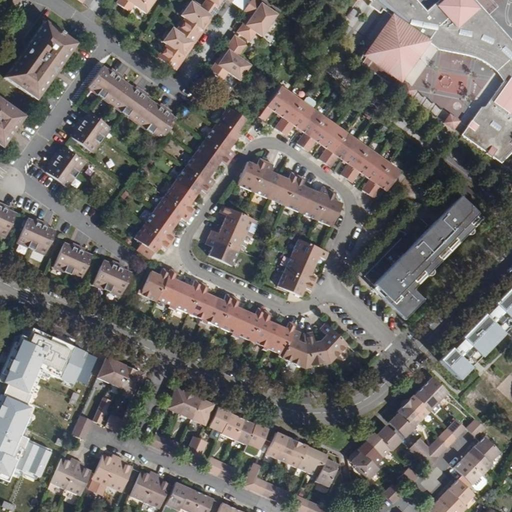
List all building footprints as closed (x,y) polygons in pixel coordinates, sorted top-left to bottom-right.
[(22,0),(0,0),(11,11),(22,0)] [(115,0),(114,3),(127,12),(132,6),(144,14),(153,0),(115,0)] [(203,0),(199,7),(210,15),(211,16),(218,7),(216,5),(219,0),(225,0),(230,3),(232,0),(203,0)] [(276,14),(255,0),(250,0),(243,11),(247,14),(250,16),(244,25),(241,23),(235,33),(238,35),(248,42),(255,32),(261,36),(276,14)] [(250,1),(248,0),(241,0),(236,7),(243,11),(250,1)] [(479,108),(460,135),(500,163),(511,150),(511,43),(490,19),(487,21),(480,28),(477,24),(484,18),(467,0),(443,0),(436,7),(434,4),(424,12),(413,0),(355,0),(357,1),(357,0),(363,0),(368,4),(366,7),(378,15),(380,12),(389,18),(365,52),(363,50),(357,62),(392,86),(396,81),(398,82),(407,70),(406,69),(414,54),(416,56),(426,43),(432,34),(438,39),(435,50),(471,58),(480,62),(487,66),(494,73),(508,60),(511,64),(511,72),(501,89),(486,110),(483,107),(479,108)] [(467,0),(484,18),(487,21),(490,19),(472,0),(467,0)] [(175,30),(191,42),(193,43),(207,24),(205,22),(210,15),(199,7),(189,1),(180,15),(184,18),(175,30)] [(354,10),(345,15),(350,23),(359,19),(354,10)] [(250,16),(247,14),(241,23),(244,25),(250,16)] [(487,21),(484,18),(477,24),(480,28),(487,21)] [(74,41),(45,20),(4,77),(34,98),(53,71),(74,41)] [(191,42),(175,30),(171,28),(161,42),(165,44),(156,57),(174,70),(188,50),(186,49),(191,42)] [(438,39),(432,34),(426,43),(435,50),(438,39)] [(233,35),(224,48),(227,50),(223,56),(220,54),(209,70),(223,80),(228,73),(238,81),(249,66),(238,57),(246,44),(236,37),(233,35)] [(238,35),(236,37),(246,44),(248,42),(238,35)] [(511,72),(511,64),(508,60),(494,73),(498,77),(501,82),(483,107),(486,110),(501,89),(511,72)] [(390,88),(392,86),(357,62),(356,64),(390,88)] [(108,70),(100,64),(85,85),(159,140),(174,120),(166,114),(168,111),(157,103),(155,105),(143,96),(145,94),(133,85),(132,88),(119,78),(120,76),(109,67),(108,70)] [(404,84),(399,91),(409,99),(414,91),(404,84)] [(274,113),(289,93),(278,85),(256,116),(262,120),(270,110),(274,113)] [(408,100),(409,99),(399,91),(398,93),(408,100)] [(278,131),(299,101),(289,93),(274,113),(279,116),(272,127),(278,131)] [(303,96),(300,101),(310,108),(313,103),(313,100),(306,95),(303,96)] [(22,114),(0,98),(0,145),(0,146),(12,129),(22,114)] [(296,128),(310,108),(300,101),(299,101),(278,131),(284,135),(291,125),(296,128)] [(226,107),(212,126),(233,141),(237,135),(233,132),(243,119),(226,107)] [(294,142),(300,147),(321,116),(310,108),(296,128),(301,132),(294,142)] [(109,124),(86,109),(83,114),(82,116),(79,114),(71,125),(74,127),(72,131),(69,134),(92,149),(109,124)] [(443,123),(453,129),(458,122),(448,115),(443,123)] [(321,116),(300,147),(306,151),(313,140),(318,144),(332,124),(321,116)] [(453,129),(443,123),(442,124),(452,131),(453,129)] [(332,124),(318,144),(323,147),(316,158),(322,162),(343,131),(332,124)] [(202,140),(228,159),(232,153),(227,149),(233,141),(212,126),(202,140)] [(343,131),(322,162),(328,167),(335,156),(340,159),(354,139),(343,131)] [(499,164),(500,163),(460,135),(459,136),(499,164)] [(354,139),(340,159),(345,163),(338,174),(343,178),(365,147),(354,139)] [(223,165),(228,159),(202,140),(192,154),(213,169),(218,161),(223,165)] [(84,159),(62,145),(59,148),(57,151),(54,150),(47,161),(49,163),(47,166),(45,170),(67,185),(84,159)] [(362,175),(376,155),(365,147),(343,178),(350,183),(357,172),(362,175)] [(213,169),(192,154),(182,168),(208,187),(213,181),(207,177),(213,169)] [(360,190),(365,194),(387,162),(376,155),(362,175),(367,179),(360,190)] [(251,191),(264,161),(257,158),(254,165),(246,161),(245,161),(235,184),(251,191)] [(251,191),(266,198),(277,175),(268,171),(271,164),(264,161),(251,191)] [(387,162),(365,194),(372,198),(379,187),(384,191),(398,170),(387,162)] [(182,168),(172,182),(193,197),(198,189),(204,193),(208,187),(182,168)] [(285,179),(277,175),(266,198),(282,205),(295,175),(288,172),(285,179)] [(302,178),(295,175),(282,205),(298,212),(308,189),(299,185),(302,178)] [(172,182),(162,196),(188,215),(193,209),(187,205),(193,197),(172,182)] [(472,193),(462,183),(455,190),(465,200),(472,193)] [(314,219),(327,189),(320,186),(317,193),(308,189),(298,212),(314,219)] [(334,192),(327,189),(314,219),(329,227),(339,203),(331,199),(334,192)] [(152,210),(173,225),(178,218),(184,222),(188,215),(162,196),(152,210)] [(458,196),(442,213),(447,217),(445,219),(445,222),(441,226),(435,220),(410,246),(415,252),(409,259),(403,253),(372,285),(375,287),(380,292),(384,287),(388,291),(381,298),(400,317),(402,315),(404,315),(406,316),(419,303),(417,301),(417,299),(419,297),(411,290),(416,285),(413,282),(421,273),(425,276),(439,261),(436,258),(445,249),(453,240),(456,243),(471,228),(468,225),(477,215),(458,196)] [(0,234),(4,236),(15,211),(12,210),(10,209),(7,208),(8,205),(0,201),(0,234)] [(223,215),(219,224),(243,234),(250,219),(220,205),(217,212),(223,215)] [(167,233),(173,225),(152,210),(142,224),(168,243),(172,237),(167,233)] [(442,213),(435,220),(441,226),(445,222),(445,219),(447,217),(442,213)] [(481,218),(477,215),(468,225),(471,228),(481,218)] [(31,218),(27,216),(16,241),(44,253),(54,228),(51,227),(47,225),(48,222),(36,217),(34,220),(31,218)] [(168,243),(142,224),(132,239),(152,253),(158,246),(164,250),(168,243)] [(209,229),(206,237),(236,250),(243,234),(219,224),(216,232),(209,229)] [(236,250),(206,237),(203,243),(210,246),(206,255),(229,265),(236,250)] [(296,239),(289,255),(312,265),(316,256),(323,259),(326,252),(296,239)] [(67,241),(63,240),(52,265),(80,276),(91,252),(86,250),(83,248),(84,246),(72,240),(71,243),(67,241)] [(445,249),(448,252),(456,243),(453,240),(445,249)] [(410,246),(403,253),(409,259),(415,252),(410,246)] [(439,261),(448,252),(445,249),(436,258),(439,261)] [(282,270),(312,284),(315,277),(309,273),(312,265),(289,255),(282,270)] [(107,259),(102,257),(92,282),(120,294),(130,269),(126,267),(123,266),(123,263),(111,258),(110,260),(107,259)] [(153,302),(155,299),(167,271),(160,268),(157,275),(146,270),(137,290),(135,294),(153,302)] [(167,271),(155,299),(167,305),(166,307),(169,309),(181,282),(172,278),(175,272),(168,269),(167,271)] [(312,284),(282,270),(275,286),(298,296),(302,287),(309,290),(312,284)] [(425,276),(421,273),(413,282),(416,285),(425,276)] [(190,286),(181,282),(169,309),(173,311),(174,308),(186,313),(200,283),(193,280),(190,286)] [(201,323),(212,297),(204,293),(207,286),(200,283),(186,313),(199,319),(198,321),(201,323)] [(499,313),(504,318),(509,323),(511,320),(511,284),(491,306),(499,313)] [(380,292),(375,287),(372,290),(381,298),(388,291),(384,287),(380,292)] [(205,322),(218,327),(231,297),(224,294),(221,301),(212,297),(201,323),(204,325),(205,322)] [(233,334),(243,311),(235,307),(238,300),(231,297),(218,327),(230,333),(233,334)] [(499,313),(491,306),(488,309),(481,316),(489,323),(492,321),(499,313)] [(252,315),(243,311),(233,334),(236,335),(249,341),(262,311),(255,307),(252,315)] [(262,311),(249,341),(261,347),(264,348),(275,324),(266,321),(269,314),(262,311)] [(497,326),(504,318),(499,313),(492,321),(497,326)] [(489,323),(481,316),(459,339),(467,346),(472,351),(477,356),(499,333),(494,328),(489,323)] [(509,323),(504,318),(497,326),(494,328),(499,333),(500,334),(510,324),(509,323)] [(275,324),(264,348),(277,354),(276,356),(279,358),(292,329),(294,324),(287,322),(284,329),(275,324)] [(318,341),(327,362),(330,361),(346,344),(324,324),(319,329),(325,334),(318,341)] [(303,365),(303,343),(296,340),(299,332),(292,329),(279,358),(299,367),(300,364),(303,365)] [(303,343),(303,365),(302,368),(327,362),(318,341),(310,340),(310,333),(303,333),(303,343)] [(467,346),(459,339),(456,342),(448,350),(456,357),(459,354),(464,349),(467,346)] [(469,354),(464,349),(459,354),(464,359),(469,354)] [(456,357),(448,350),(437,361),(455,379),(466,367),(461,362),(456,357)] [(477,356),(472,351),(469,354),(464,359),(461,362),(466,367),(467,368),(478,357),(477,356)] [(95,377),(108,383),(117,363),(110,360),(104,357),(95,377)] [(117,363),(108,383),(120,388),(129,368),(123,365),(117,363)] [(129,368),(120,388),(133,394),(139,380),(142,374),(129,368)] [(421,387),(436,402),(446,392),(431,377),(426,382),(421,387)] [(412,396),(427,412),(436,402),(421,387),(417,392),(412,396)] [(178,414),(186,394),(174,388),(171,393),(165,408),(178,414)] [(192,396),(186,394),(178,414),(190,419),(199,399),(192,396)] [(403,403),(419,420),(427,412),(412,396),(411,395),(407,399),(403,403)] [(101,397),(91,421),(98,424),(109,400),(101,397)] [(204,402),(199,399),(190,419),(203,425),(211,405),(204,402)] [(395,411),(397,413),(412,428),(419,420),(403,403),(399,407),(395,411)] [(207,427),(220,433),(228,414),(229,413),(222,410),(216,407),(207,427)] [(402,437),(412,428),(397,413),(392,417),(387,422),(402,437)] [(122,420),(109,414),(103,427),(116,432),(122,420)] [(228,414),(220,433),(219,434),(231,440),(240,419),(235,417),(228,414)] [(86,433),(91,421),(78,415),(73,427),(86,433)] [(244,443),(252,425),(246,422),(240,419),(231,440),(244,445),(244,443)] [(473,419),(463,429),(473,438),(483,428),(473,419)] [(454,438),(463,429),(455,420),(446,430),(454,438)] [(253,423),(252,425),(244,443),(258,449),(266,429),(260,426),(253,423)] [(375,435),(388,449),(390,450),(399,441),(384,426),(379,431),(375,435)] [(83,440),(86,433),(73,427),(70,435),(83,440)] [(444,448),(454,438),(446,430),(436,440),(444,448)] [(265,453),(275,457),(284,437),(279,435),(274,432),(265,453)] [(161,451),(167,439),(154,433),(149,445),(161,451)] [(368,437),(364,442),(380,458),(388,449),(375,435),(372,433),(368,437)] [(188,463),(199,439),(192,436),(181,460),(188,463)] [(284,437),(275,457),(285,462),(294,442),(289,439),(284,437)] [(436,457),(428,449),(417,438),(412,444),(430,462),(436,457)] [(482,438),(467,453),(485,471),(491,465),(488,463),(497,453),(482,438)] [(179,444),(167,439),(161,451),(173,456),(179,444)] [(205,442),(199,439),(188,463),(195,466),(205,442)] [(436,457),(444,448),(436,440),(428,449),(436,457)] [(299,444),(294,442),(285,462),(296,467),(304,446),(299,444)] [(380,458),(364,442),(360,446),(356,449),(359,452),(372,465),(380,458)] [(430,462),(412,444),(407,449),(426,467),(430,462)] [(309,449),(304,446),(296,467),(306,471),(315,451),(309,449)] [(317,476),(324,460),(325,456),(320,453),(315,451),(306,471),(317,476)] [(376,469),(372,465),(359,452),(349,462),(359,472),(366,479),(376,469)] [(479,477),(485,471),(467,453),(452,469),(469,485),(478,476),(479,477)] [(105,486),(117,457),(111,455),(109,458),(105,456),(101,454),(90,479),(105,486)] [(123,460),(117,457),(105,486),(119,492),(130,468),(126,466),(122,464),(123,460)] [(215,475),(221,463),(209,457),(203,470),(215,475)] [(48,483),(63,489),(76,461),(69,458),(68,462),(64,461),(59,458),(48,483)] [(324,460),(317,476),(314,482),(326,488),(336,465),(324,460)] [(76,461),(63,489),(77,495),(88,471),(84,469),(80,467),(82,464),(76,461)] [(233,468),(221,463),(215,475),(227,481),(233,468)] [(241,487),(248,490),(254,477),(259,466),(251,463),(241,487)] [(408,469),(402,475),(410,483),(416,477),(408,469)] [(142,502),(154,474),(148,471),(147,475),(143,473),(138,471),(127,496),(142,502)] [(161,477),(154,474),(142,502),(157,509),(168,484),(163,482),(159,481),(161,477)] [(410,483),(402,475),(397,480),(405,488),(410,483)] [(474,490),(477,490),(483,484),(483,481),(479,477),(478,476),(469,485),(474,490)] [(254,477),(248,490),(260,495),(266,483),(254,477)] [(456,479),(441,495),(458,511),(460,511),(465,508),(462,505),(472,495),(456,479)] [(175,511),(177,508),(186,488),(179,485),(173,483),(163,507),(175,511)] [(266,483),(260,495),(272,501),(278,488),(266,483)] [(400,493),(392,485),(382,495),(390,504),(400,493)] [(186,488),(177,508),(184,511),(190,511),(198,494),(190,490),(186,488)] [(290,494),(278,488),(272,501),(284,506),(290,494)] [(70,504),(73,497),(64,493),(61,500),(70,504)] [(198,494),(190,511),(205,511),(207,507),(211,499),(198,494)] [(289,508),(294,510),(300,498),(294,495),(289,508)] [(458,511),(441,495),(425,511),(426,511),(458,511)] [(300,498),(294,510),(298,511),(300,511),(305,500),(300,498)] [(305,500),(300,511),(317,511),(320,507),(305,500)] [(215,511),(230,511),(232,508),(219,503),(216,511),(215,511)]
